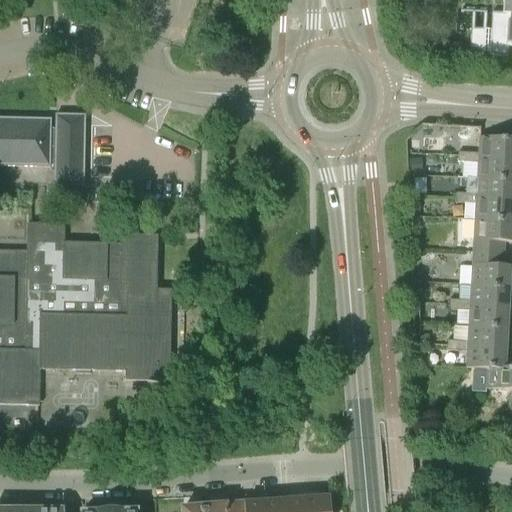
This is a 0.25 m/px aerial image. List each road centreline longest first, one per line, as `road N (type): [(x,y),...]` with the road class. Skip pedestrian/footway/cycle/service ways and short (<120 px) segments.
road 1 (residential): [(511,476),(339,467),(0,483)]
road 2 (secondary): [(369,511),(340,143)]
road 3 (secondary): [(329,53),(294,72),(286,105),(305,136),(340,143)]
road 4 (tertiary): [(511,111),(377,95)]
